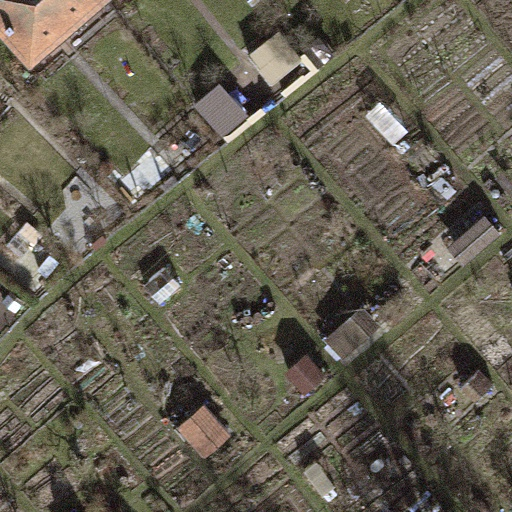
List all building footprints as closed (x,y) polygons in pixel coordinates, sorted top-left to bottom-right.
[(89,0),(0,0),(0,43),(25,73),(58,44),(73,62),(98,41),(83,23),(98,10),(89,0)] [(89,0),(98,10),(110,0),(124,16),(143,0),(89,0)] [(280,38),(253,59),(275,87),(302,66),(280,38)] [(235,103),(214,120),(230,141),(251,124),(235,103)] [(504,232),(485,209),(435,250),(454,273),(504,232)] [(330,332),(348,355),(390,320),(372,298),(330,332)] [(333,371),(316,348),(291,367),(308,390),(333,371)] [(498,385),(481,364),(466,376),(483,397),(498,385)]
